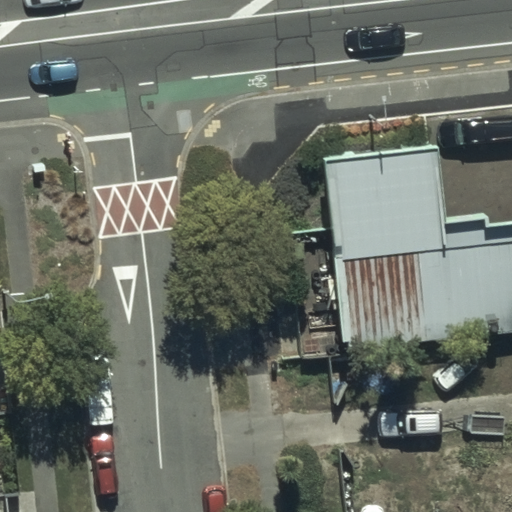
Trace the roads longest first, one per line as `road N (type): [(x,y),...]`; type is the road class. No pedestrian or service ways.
road 1 (residential): [(171,511),(115,22)]
road 2 (secondary): [(290,2),(115,22)]
